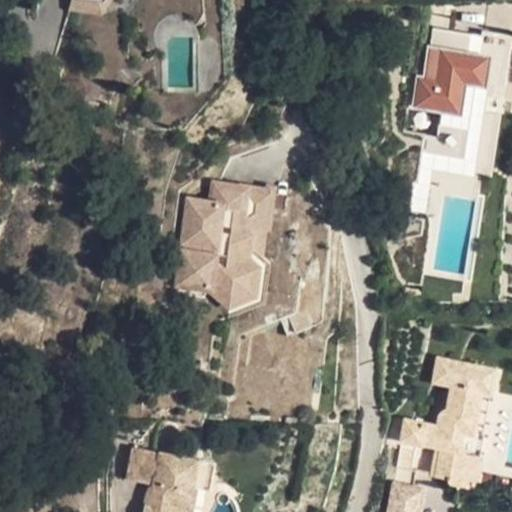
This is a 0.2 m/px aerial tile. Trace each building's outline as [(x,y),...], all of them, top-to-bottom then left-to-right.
[(106,2),(87,0),(70,0),(67,10),(99,14),(106,2)] [(87,0),(106,2),(99,14),(129,14),(138,0),(87,0)] [(465,170),(449,168),(446,195),(480,199),(483,175),(483,172),(476,171),(479,144),(496,146),(501,112),(491,111),(493,96),(475,94),(476,83),(495,85),(504,87),(511,33),(480,29),(479,34),(430,28),(424,78),(417,78),(413,106),(440,110),(436,137),(404,133),(394,210),(413,213),(416,184),(420,185),(424,153),(466,159),(465,170)] [(495,85),(476,83),(475,94),(493,96),(495,85)] [(479,144),(476,171),(483,172),(483,175),(492,177),(496,146),(479,144)] [(186,195),(179,247),(173,291),(210,296),(230,315),(261,303),(277,186),(213,177),(210,198),(186,195)] [(402,441),(437,447),(432,477),(446,480),(448,479),(449,477),(451,475),(455,475),(459,453),(480,456),(485,433),(482,433),(476,431),(483,391),(490,392),(492,393),(496,369),(438,358),(434,382),(452,385),(447,410),(444,411),(442,412),(440,414),(439,416),(439,418),(439,420),(439,423),(406,417),(402,441)] [(482,433),(490,392),(483,391),(476,431),(482,433)] [(191,511),(203,463),(132,445),(126,476),(156,483),(148,511),(191,511)] [(388,511),(418,511),(423,488),(414,487),(416,471),(412,470),(416,448),(401,446),(397,467),(388,511)] [(449,477),(448,479),(448,481),(449,484),(452,485),(460,487),(474,489),(480,456),(459,453),(455,475),(451,475),(449,477)]
